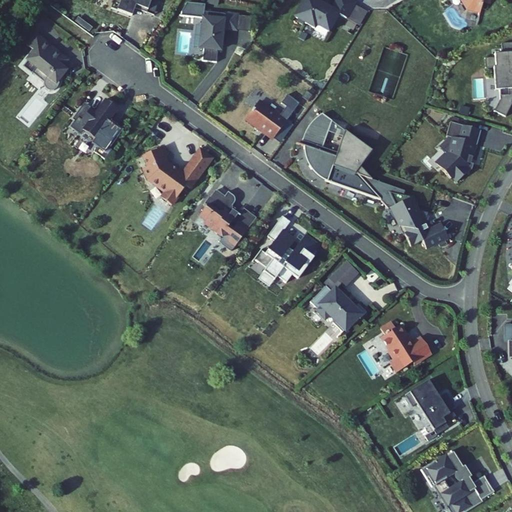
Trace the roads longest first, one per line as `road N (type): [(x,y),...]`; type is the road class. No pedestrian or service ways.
road 1 (residential): [(471,295),(422,287),(95,45)]
road 2 (residential): [(471,295),(480,378),(511,449)]
road 3 (residential): [(511,172),(481,237),(471,295)]
